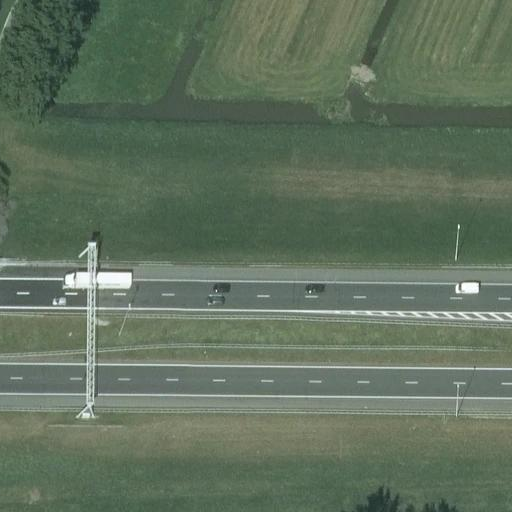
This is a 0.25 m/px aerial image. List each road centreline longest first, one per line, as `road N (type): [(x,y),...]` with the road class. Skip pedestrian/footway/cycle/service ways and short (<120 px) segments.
road 1 (motorway): [(511,300),(0,294)]
road 2 (motorway): [(0,379),(511,384)]
